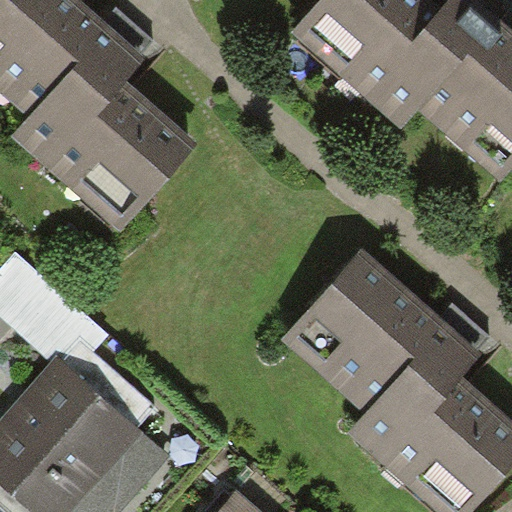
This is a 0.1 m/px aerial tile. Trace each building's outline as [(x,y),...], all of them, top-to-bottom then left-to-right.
[(72,0),(0,0),(0,80),(32,111),(15,128),(114,223),(188,146),(114,74),(131,56),(110,36),(72,0)] [(432,0),(321,0),(293,32),(400,128),(421,106),(504,181),(511,171),(511,26),(483,0),(447,0),(441,7),(432,0)] [(0,266),(0,318),(51,366),(0,421),(0,511),(124,511),(174,458),(142,429),(160,409),(100,353),(113,338),(16,249),(0,266)] [(364,258),(284,345),(362,417),(345,436),(428,511),(480,511),(511,478),(511,430),(466,388),(484,368),(444,332),(364,258)] [(259,511),(239,495),(223,511),(259,511)]
